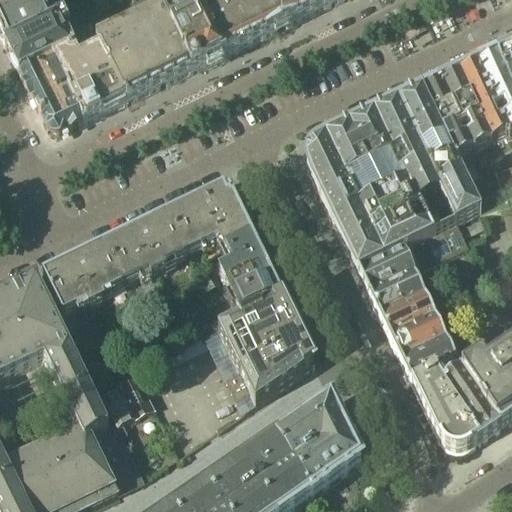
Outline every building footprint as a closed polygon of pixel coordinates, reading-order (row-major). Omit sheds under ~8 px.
[(0,0),(0,19),(42,0),(0,0)] [(63,25),(56,10),(60,8),(56,0),(42,0),(0,19),(0,48),(3,50),(5,53),(63,25)] [(89,0),(93,8),(90,9),(95,18),(108,12),(101,0),(89,0)] [(191,78),(353,0),(190,0),(160,15),(191,78)] [(191,78),(160,15),(159,15),(155,8),(112,29),(115,37),(95,47),(97,51),(125,110),(191,78)] [(51,65),(77,53),(63,25),(5,53),(19,81),(51,65)] [(125,110),(97,51),(54,72),(83,131),(125,110)] [(511,56),(495,64),(511,94),(511,93),(511,56)] [(495,64),(476,73),(509,143),(511,141),(511,97),(511,94),(495,64)] [(51,65),(19,81),(46,137),(45,140),(46,141),(47,142),(49,143),(50,144),(51,145),(53,145),(55,145),(56,145),(58,144),(59,142),(83,131),(54,72),(51,65)] [(476,73),(458,82),(492,152),(509,143),(476,73)] [(458,82),(440,91),(473,160),(491,152),(492,152),(458,82)] [(440,91),(422,100),(455,169),(473,160),(440,91)] [(479,222),(455,169),(422,100),(323,148),(324,148),(317,151),(314,153),(311,156),(309,158),(308,161),(307,164),(306,168),(306,171),(307,174),(308,177),(311,184),(310,185),(357,280),(455,234),(479,222)] [(480,223),(511,212),(511,141),(509,143),(492,152),(491,152),(494,159),(477,167),(473,160),(455,169),(479,222),(480,223)] [(250,243),(231,205),(229,206),(229,205),(230,204),(230,203),(231,202),(231,201),(231,200),(231,199),(231,198),(230,197),(229,196),(227,196),(226,196),(223,198),(222,197),(183,215),(181,213),(176,216),(177,218),(169,222),(188,262),(218,248),(222,256),(250,243)] [(188,262),(169,222),(159,227),(157,225),(152,227),(153,230),(120,246),(119,244),(114,246),(114,249),(106,253),(125,293),(149,281),(151,285),(165,278),(163,274),(188,262)] [(466,256),(455,234),(357,280),(368,304),(413,282),(466,256)] [(274,293),(264,272),(256,256),(258,254),(256,250),(253,250),(250,243),(222,256),(230,273),(218,278),(241,325),(280,306),(277,299),(279,297),(277,292),(274,293)] [(125,293),(106,253),(96,257),(94,255),(90,258),(90,260),(58,276),(56,274),(51,276),(52,279),(42,284),(63,323),(86,312),(88,316),(103,309),(101,304),(125,293)] [(424,304),(413,282),(368,304),(378,326),(424,304)] [(0,511),(97,511),(118,502),(90,445),(108,436),(35,287),(0,303),(0,511)] [(424,304),(378,326),(389,347),(434,325),(424,304)] [(302,350),(280,306),(241,325),(217,337),(239,381),(226,388),(236,407),(249,401),(254,412),(313,373),(302,350)] [(434,325),(389,347),(399,368),(444,347),(434,325)] [(455,370),(444,347),(399,368),(410,391),(431,380),(455,370)] [(127,378),(157,364),(150,349),(123,361),(126,368),(123,369),(127,378)] [(511,426),(511,354),(484,374),(475,360),(455,370),(459,377),(498,436),(511,426)] [(109,399),(101,403),(115,433),(117,436),(122,434),(154,418),(134,377),(114,387),(120,399),(111,403),(109,399)] [(498,436),(459,377),(438,391),(478,450),(498,436)] [(478,450),(438,391),(431,380),(410,391),(439,450),(440,452),(441,455),(442,456),(444,457),(445,458),(446,459),(449,461),(451,461),(454,462),(457,462),(459,462),(462,461),(465,460),(478,450)] [(360,469),(331,409),(273,448),(310,502),(360,469)] [(143,490),(119,442),(125,439),(122,434),(117,436),(115,433),(108,436),(90,445),(118,502),(143,490)] [(273,448),(239,471),(267,511),(296,511),(310,502),(273,448)] [(267,511),(239,471),(204,495),(215,511),(267,511)] [(215,511),(204,495),(180,511),(215,511)]
